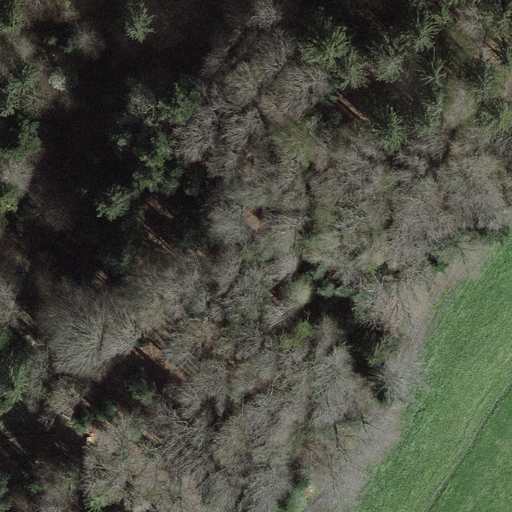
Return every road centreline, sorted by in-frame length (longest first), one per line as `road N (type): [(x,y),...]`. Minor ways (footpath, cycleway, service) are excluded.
road 1 (track): [(0,334),(99,98),(193,0)]
road 2 (track): [(426,511),(511,384)]
